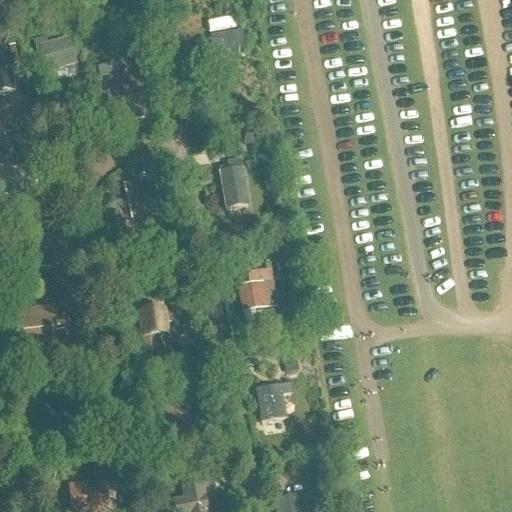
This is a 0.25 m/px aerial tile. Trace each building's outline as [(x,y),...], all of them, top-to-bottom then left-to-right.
[(199,50),(203,78),(224,75),(219,40),(210,41),(211,48),(199,50)] [(37,44),(46,76),(75,68),(68,44),(47,50),(45,42),(37,44)] [(115,67),(107,70),(110,79),(118,77),(115,67)] [(0,100),(15,97),(8,71),(0,72),(0,100)] [(110,97),(116,127),(147,120),(141,90),(110,97)] [(236,171),(219,174),(220,180),(217,181),(218,188),(221,187),(226,214),(246,211),(240,175),(236,175),(236,171)] [(0,199),(21,195),(17,181),(21,180),(20,174),(0,179),(0,199)] [(147,194),(145,185),(124,189),(131,222),(160,216),(155,192),(147,194)] [(18,244),(19,254),(24,254),(26,274),(32,274),(32,275),(35,275),(35,273),(51,272),(48,242),(18,244)] [(170,243),(158,246),(160,259),(173,256),(170,243)] [(127,298),(140,297),(137,281),(125,282),(127,298)] [(272,293),(270,282),(254,285),(255,290),(238,293),(243,317),(265,313),(276,311),(272,293)] [(138,306),(143,345),(170,342),(164,303),(138,306)] [(62,312),(20,316),(24,353),(49,350),(47,333),(65,331),(62,312)] [(284,366),(286,378),(294,376),(292,364),(284,366)] [(290,399),(288,389),(256,395),(261,428),(285,424),(281,401),(290,399)] [(47,412),(52,441),(71,438),(68,418),(73,418),(71,408),(47,412)] [(173,422),(160,425),(163,443),(177,440),(179,455),(193,453),(186,413),(171,416),(173,422)] [(106,500),(105,489),(104,488),(68,491),(70,511),(99,511),(98,501),(106,500)] [(174,509),(174,511),(203,511),(202,504),(201,505),(199,493),(184,495),(186,507),(174,509)] [(306,511),(311,511),(308,499),(275,506),(276,511),(306,511)]
